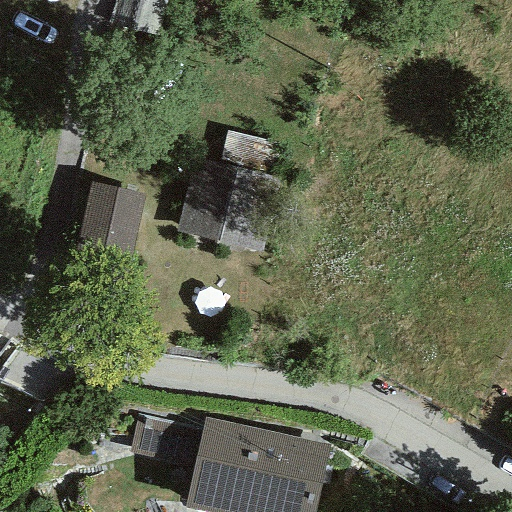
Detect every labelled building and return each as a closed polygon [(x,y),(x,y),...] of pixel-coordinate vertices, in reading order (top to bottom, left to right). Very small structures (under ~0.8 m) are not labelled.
[(168,0),(116,0),(110,27),(159,39),(168,0)] [(228,136),(221,164),(275,178),(282,150),(228,136)] [(276,188),(194,168),(177,238),(259,258),(276,188)] [(122,288),(143,200),(93,188),(72,277),(122,288)] [(194,469),(202,431),(138,417),(129,455),(194,469)] [(317,511),(331,453),(204,424),(202,431),(194,468),(183,511),(317,511)]
